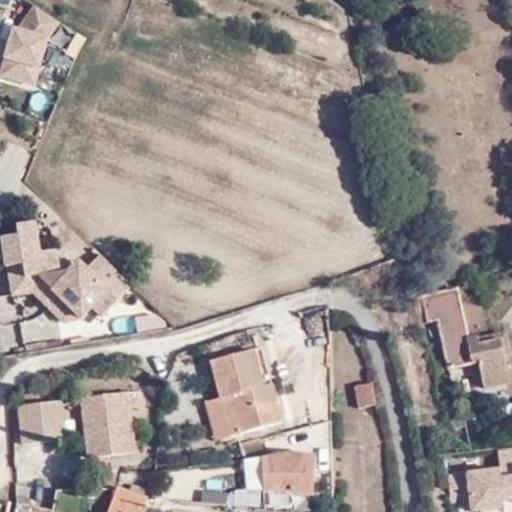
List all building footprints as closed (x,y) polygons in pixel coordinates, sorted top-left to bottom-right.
[(54,46),(65,30),(41,13),(25,37),(20,36),(7,82),(41,92),(54,46)] [(54,252),(39,254),(31,221),(28,222),(16,226),(18,235),(0,238),(0,258),(2,267),(5,268),(10,268),(16,280),(27,278),(59,270),(54,252)] [(27,278),(16,280),(35,277),(56,298),(78,320),(105,293),(115,302),(128,288),(98,256),(83,270),(76,262),(67,272),(60,273),(59,270),(27,278)] [(5,268),(7,282),(16,280),(10,268),(5,268)] [(16,280),(7,282),(9,297),(30,294),(46,309),(56,298),(35,277),(16,280)] [(469,340),(457,292),(423,299),(431,324),(437,322),(451,371),(479,365),(486,389),(510,384),(504,359),(498,341),(477,346),(475,339),(469,340)] [(423,299),(417,301),(424,326),(431,324),(423,299)] [(505,333),(475,339),(477,346),(498,341),(504,359),(511,356),(505,333)] [(51,341),(32,345),(33,352),(53,350),(51,341)] [(265,351),(259,353),(267,387),(275,385),(265,351)] [(267,387),(259,353),(214,364),(225,398),(237,395),(248,436),(285,422),(275,385),(267,387)] [(374,387),(355,391),(360,415),(379,411),(374,387)] [(94,460),(138,455),(131,393),(93,397),(97,435),(91,436),(94,460)] [(236,439),(248,436),(237,395),(225,398),(225,400),(236,439)] [(23,405),(28,443),(74,438),(70,400),(23,405)] [(221,442),(236,439),(225,400),(210,404),(221,442)] [(508,507),(508,501),(511,501),(511,449),(502,451),(504,471),(453,477),(455,503),(475,500),(477,511),(508,507)] [(292,454),(266,460),(269,494),(317,498),(321,457),(292,454)] [(207,489),(203,501),(225,508),(229,496),(207,489)] [(146,511),(151,502),(149,501),(120,492),(119,494),(111,511),(146,511)]
